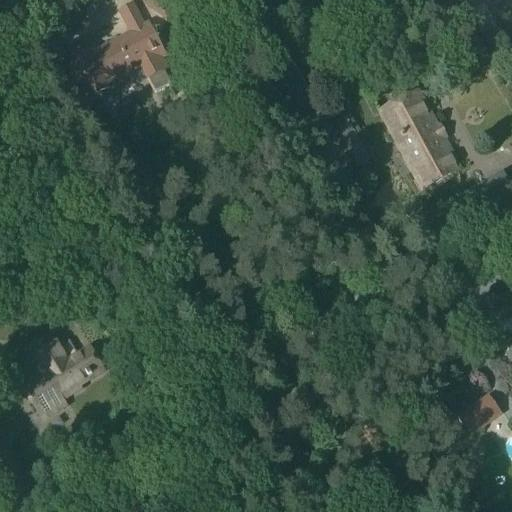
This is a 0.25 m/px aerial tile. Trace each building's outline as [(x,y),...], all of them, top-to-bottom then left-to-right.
[(163,0),(150,0),(145,8),(166,23),(176,9),(163,0)] [(92,50),(65,66),(86,102),(113,87),(111,84),(139,68),(154,95),(169,87),(162,73),(167,70),(161,61),(165,59),(147,27),(143,29),(131,7),(119,15),(130,34),(94,54),(92,50)] [(485,12),(470,20),(483,44),(497,36),(485,12)] [(282,49),(248,66),(258,86),(268,80),(292,65),(282,49)] [(195,55),(179,63),(188,80),(204,72),(195,55)] [(292,65),(268,80),(296,130),(321,116),(292,65)] [(418,97),(382,116),(421,190),(457,170),(418,97)] [(338,106),(321,116),(296,130),(295,131),(327,186),(370,161),(338,106)] [(511,194),(501,176),(452,204),(467,230),(511,203),(511,194)] [(511,208),(472,233),(487,258),(511,243),(511,208)] [(79,387),(103,373),(89,351),(70,363),(53,336),(34,348),(39,356),(32,361),(41,377),(22,388),(37,413),(39,412),(44,421),(65,408),(61,402),(80,390),(79,387)] [(482,443),(511,418),(511,416),(498,399),(467,424),(482,443)] [(33,511),(0,456),(0,484),(15,511),(33,511)]
